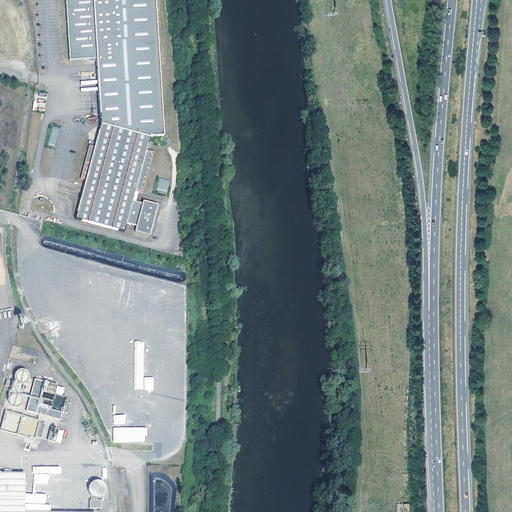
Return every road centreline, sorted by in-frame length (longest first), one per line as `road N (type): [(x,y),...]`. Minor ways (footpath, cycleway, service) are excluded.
road 1 (motorway): [(465,511),(461,215),(477,0)]
road 2 (motorway): [(388,0),(421,180),(431,340)]
road 3 (motorway): [(452,0),(431,340)]
road 4 (motorway): [(431,340),(437,511)]
